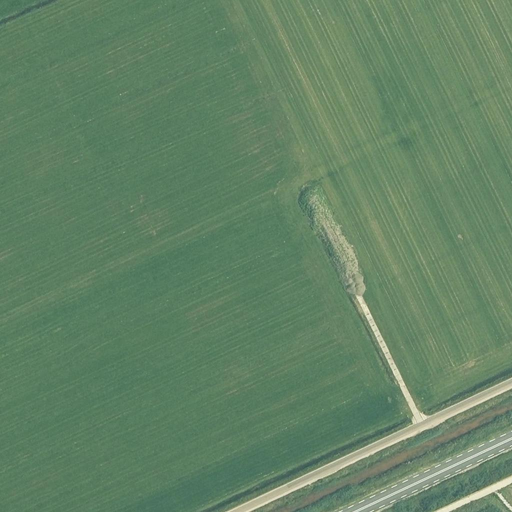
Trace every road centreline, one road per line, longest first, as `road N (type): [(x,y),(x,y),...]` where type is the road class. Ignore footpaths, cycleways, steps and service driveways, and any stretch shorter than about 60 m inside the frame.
road 1 (unclassified): [(235,511),(511,382)]
road 2 (track): [(307,190),(421,425)]
road 3 (primary): [(355,511),(511,438)]
